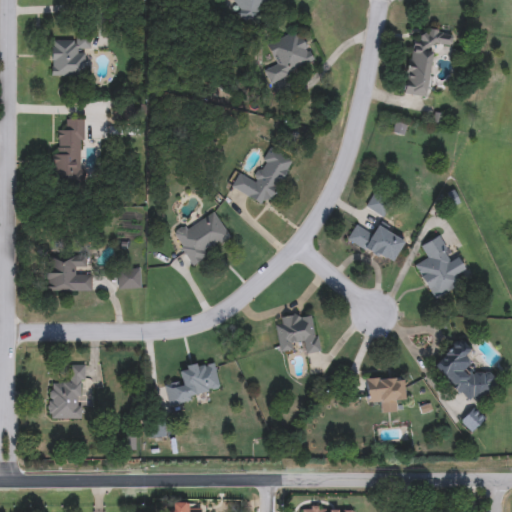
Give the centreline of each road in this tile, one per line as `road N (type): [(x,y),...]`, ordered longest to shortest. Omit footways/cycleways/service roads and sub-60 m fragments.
road 1 (residential): [(381,0),(348,158),(299,246),(269,276),(190,327),(8,333)]
road 2 (residential): [(0,480),(511,479)]
road 3 (residential): [(10,0),(0,450)]
